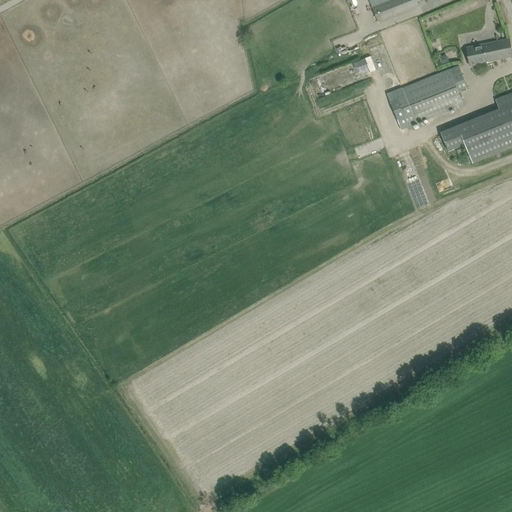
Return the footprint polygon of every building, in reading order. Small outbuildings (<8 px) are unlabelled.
[(369,0),(379,22),(416,7),(425,4),(423,0),(369,0)] [(511,56),(511,51),(510,39),(467,48),(470,66),(487,63),(486,62),(511,56)] [(449,63),(447,55),(439,58),(442,65),(449,63)] [(401,129),(416,123),(464,104),(459,92),(468,88),(459,66),(450,70),(402,89),(387,95),(401,129)] [(465,145),(473,164),(511,148),(511,93),(495,100),(499,109),(441,132),(449,152),(465,145)] [(460,159),(468,155),(464,148),(457,151),(460,159)]
